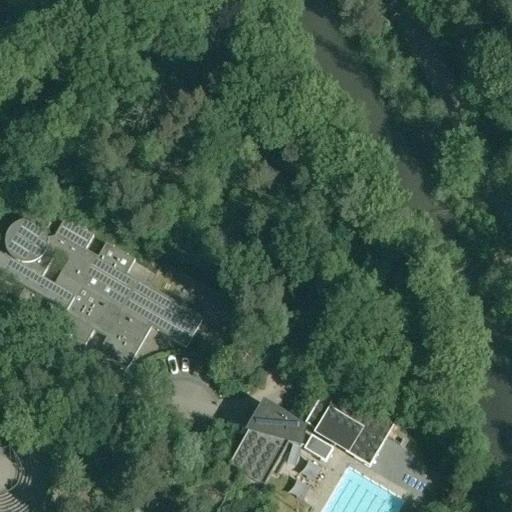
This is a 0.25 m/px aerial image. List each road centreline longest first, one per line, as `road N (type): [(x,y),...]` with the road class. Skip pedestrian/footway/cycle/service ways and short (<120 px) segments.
road 1 (track): [(445,419),(448,337),(420,290),(323,173),(242,0)]
road 2 (tertiary): [(511,214),(399,0)]
